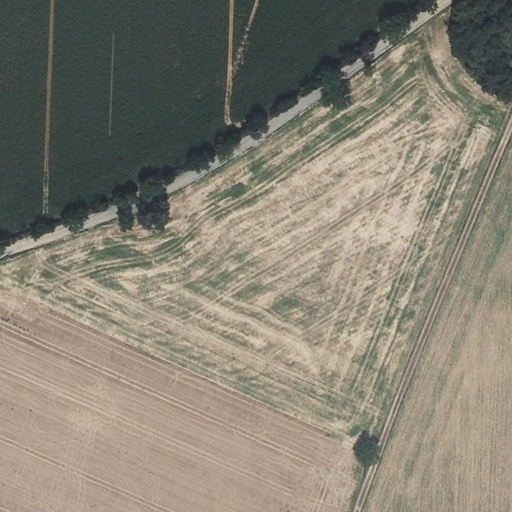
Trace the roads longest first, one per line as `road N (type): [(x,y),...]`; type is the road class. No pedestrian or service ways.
road 1 (unclassified): [(449,0),(217,164),(121,211),(0,253)]
road 2 (track): [(356,511),(511,120)]
